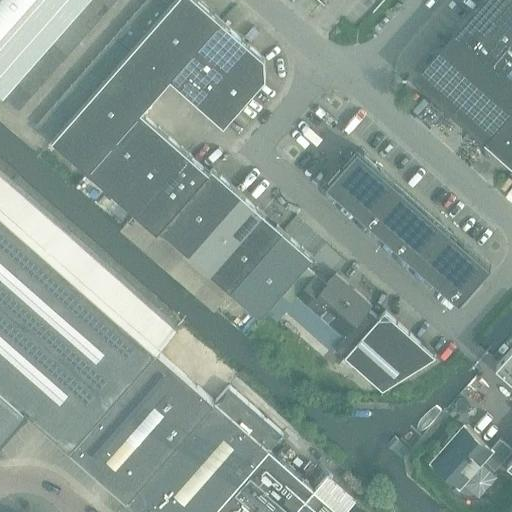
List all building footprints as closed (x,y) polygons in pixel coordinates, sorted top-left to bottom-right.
[(0,0),(0,91),(3,94),(9,88),(16,80),(23,72),(30,64),(37,56),(44,48),(51,40),(58,32),(65,24),(72,16),(79,9),(86,1),(86,0),(0,0)] [(101,0),(86,0),(86,1),(102,15),(109,7),(101,0)] [(163,13),(156,20),(149,28),(142,36),(135,44),(133,46),(170,79),(221,21),(197,0),(174,0),(170,5),(163,13)] [(149,0),(145,0),(140,6),(156,20),(163,13),(149,0)] [(165,0),(149,0),(163,13),(170,5),(165,0)] [(511,0),(488,0),(419,78),(454,109),(455,108),(457,110),(456,111),(483,134),(481,135),(484,138),(488,134),(511,156),(511,0)] [(86,1),(79,9),(95,23),(102,15),(86,1)] [(140,6),(133,14),(149,28),(156,20),(140,6)] [(79,9),(72,16),(88,31),(95,23),(79,9)] [(133,14),(126,22),(142,36),(149,28),(133,14)] [(72,16),(65,24),(81,39),(88,31),(72,16)] [(247,44),(221,21),(170,79),(196,102),(247,44)] [(126,22),(119,30),(135,44),(142,36),(126,22)] [(65,24),(58,32),(74,47),(81,39),(65,24)] [(119,30),(112,38),(128,52),(133,46),(135,44),(119,30)] [(58,32),(51,40),(67,55),(74,47),(58,32)] [(112,38),(105,46),(121,60),(128,52),(112,38)] [(51,40),(44,48),(60,62),(67,55),(51,40)] [(264,59),(247,44),(196,102),(223,126),(265,78),(264,59)] [(51,140),(134,213),(156,232),(157,231),(209,172),(141,112),(170,79),(133,46),(128,52),(121,60),(114,68),(107,76),(100,84),(93,92),(86,100),(79,108),(72,116),(65,124),(58,132),(51,140)] [(105,46),(98,54),(114,68),(121,60),(105,46)] [(44,48),(37,56),(53,70),(60,62),(44,48)] [(98,54),(91,62),(107,76),(114,68),(98,54)] [(37,56),(30,64),(46,78),(53,70),(37,56)] [(91,62),(84,70),(100,84),(107,76),(91,62)] [(30,64),(23,72),(39,86),(46,78),(30,64)] [(84,70),(77,78),(93,92),(100,84),(84,70)] [(23,72),(16,80),(32,94),(39,86),(23,72)] [(77,78),(70,85),(86,100),(93,92),(77,78)] [(16,80),(9,88),(25,102),(32,94),(16,80)] [(70,85),(63,93),(79,108),(86,100),(70,85)] [(18,110),(25,102),(9,88),(3,94),(2,96),(18,110)] [(63,93),(56,101),(72,116),(79,108),(63,93)] [(56,101),(49,109),(65,124),(72,116),(56,101)] [(49,109),(42,117),(58,132),(65,124),(49,109)] [(51,140),(58,132),(42,117),(35,125),(51,140)] [(358,147),(326,183),(459,302),(492,265),(358,147)] [(212,168),(209,172),(157,231),(156,232),(143,247),(172,273),(242,195),(212,168)] [(0,299),(43,251),(156,351),(156,350),(158,349),(171,334),(171,335),(177,328),(0,171),(0,299)] [(172,273),(193,291),(262,213),(242,195),(172,273)] [(121,228),(143,247),(156,232),(134,213),(121,228)] [(214,310),(230,291),(229,290),(282,230),(262,213),(193,291),(214,310)] [(312,257),(282,230),(229,290),(230,291),(259,317),(312,257)] [(0,299),(0,443),(28,412),(71,450),(156,351),(43,251),(0,299)] [(342,335),(366,307),(370,304),(335,273),(325,284),(314,274),(297,294),(342,335)] [(378,317),(366,307),(342,335),(343,335),(333,346),(382,389),(435,356),(384,311),(378,317)] [(156,351),(71,450),(127,500),(228,385),(171,335),(171,334),(158,349),(156,350),(156,351)] [(228,385),(127,500),(141,511),(211,511),(269,447),(270,448),(283,433),(228,385)] [(495,468),(511,449),(499,438),(489,449),(463,426),(433,461),(460,484),(483,458),(495,468)] [(269,447),(211,511),(291,511),(304,497),(313,487),(314,486),(270,448),(269,447)] [(291,511),(342,511),(356,497),(327,471),(314,486),(313,487),(304,497),(291,511)]
